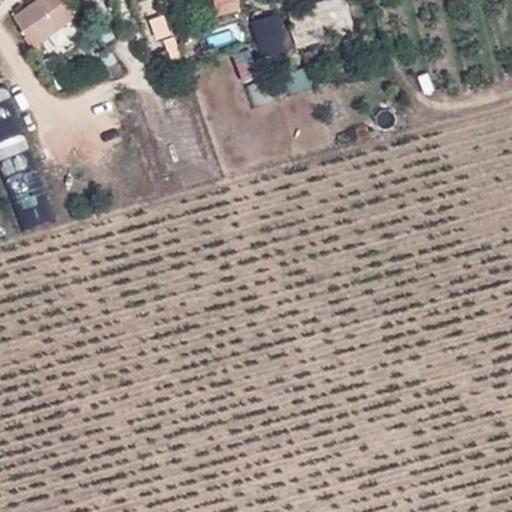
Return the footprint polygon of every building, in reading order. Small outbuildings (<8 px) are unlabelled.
[(33,46),(78,17),(66,0),(39,0),(15,17),(33,46)] [(215,0),(218,15),(241,9),(238,0),(215,0)] [(344,15),(339,1),(300,14),(305,28),(344,15)] [(121,31),(152,24),(148,8),(115,16),(121,31)] [(262,58),(289,52),(281,16),(253,22),(262,58)] [(251,110),(274,103),(269,83),(246,90),(251,110)] [(0,172),(22,230),(50,219),(1,91),(0,91),(0,172)]
